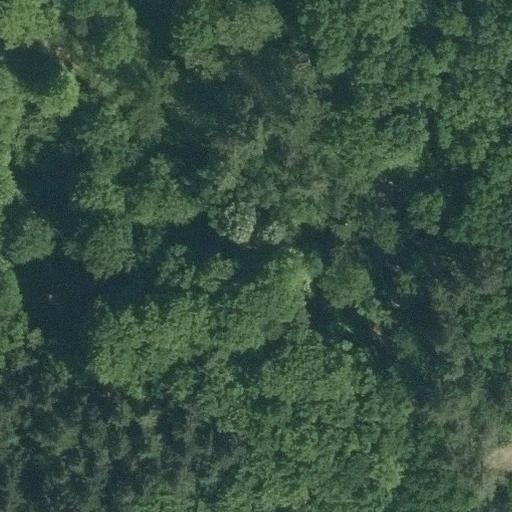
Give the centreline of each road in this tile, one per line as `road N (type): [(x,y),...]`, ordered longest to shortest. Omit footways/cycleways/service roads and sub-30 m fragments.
road 1 (track): [(0,303),(384,207)]
road 2 (track): [(36,0),(150,117),(298,228)]
road 3 (track): [(431,511),(384,207)]
road 4 (track): [(384,207),(353,0)]
road 5 (track): [(511,175),(384,207)]
